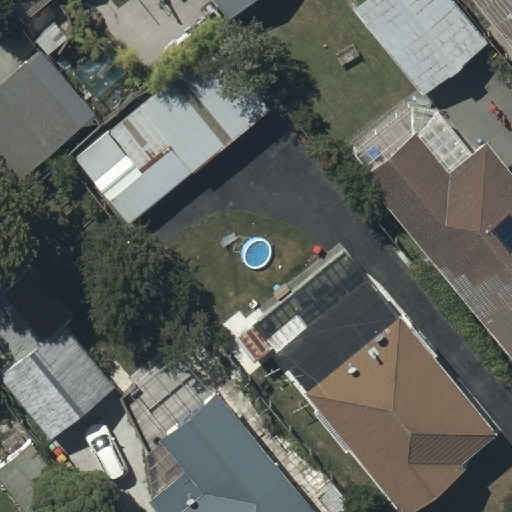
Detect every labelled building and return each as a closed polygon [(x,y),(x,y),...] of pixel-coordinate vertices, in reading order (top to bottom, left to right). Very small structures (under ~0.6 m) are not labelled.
[(207,0),(227,24),(256,0),(207,0)] [(443,0),(372,0),(354,16),(422,99),(484,48),(443,0)] [(511,0),(468,0),(511,53),(511,0)] [(76,162),(127,227),(258,120),(206,56),(76,162)] [(25,66),(0,87),(0,166),(9,177),(61,134),(66,140),(78,130),(25,66)] [(369,176),(361,183),(511,367),(511,184),(483,148),(474,155),(439,112),(413,106),(352,153),(369,176)] [(269,355),(272,359),(394,511),(417,511),(462,477),(457,470),(491,442),(339,252),(248,325),(252,329),(234,343),(254,368),(269,355)] [(31,269),(0,295),(0,342),(19,365),(0,380),(0,384),(50,444),(113,392),(63,332),(75,322),(31,269)] [(141,462),(145,504),(151,511),(311,511),(220,398),(214,403),(210,397),(165,433),(169,439),(141,462)] [(12,439),(0,449),(0,466),(39,511),(47,511),(63,498),(12,439)]
